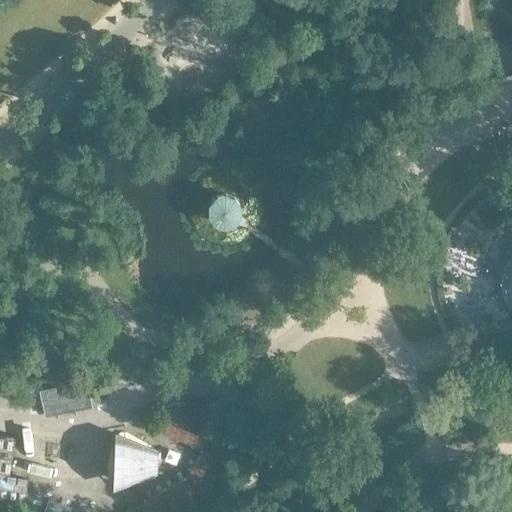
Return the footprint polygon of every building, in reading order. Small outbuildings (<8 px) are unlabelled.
[(243,214),(243,201),(237,193),(226,189),(215,191),(208,201),(207,212),(215,222),(225,225),(235,223),(240,216),(243,214)] [(511,252),(508,257),(504,264),(501,272),(500,280),(500,287),(503,297),(506,303),(511,310),(511,252)] [(240,388),(204,403),(210,418),(246,403),(240,388)] [(208,439),(170,425),(166,436),(203,451),(208,439)] [(18,432),(0,430),(0,504),(29,507),(32,471),(14,469),(18,432)] [(113,438),(112,493),(167,475),(166,452),(113,438)] [(202,452),(191,476),(205,482),(216,458),(202,452)] [(185,482),(143,503),(147,511),(188,511),(198,507),(185,482)]
